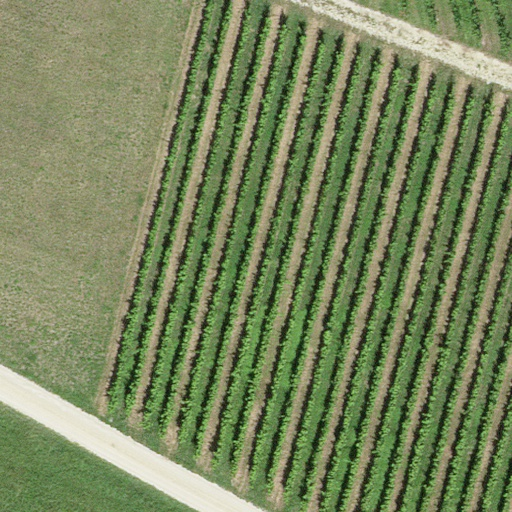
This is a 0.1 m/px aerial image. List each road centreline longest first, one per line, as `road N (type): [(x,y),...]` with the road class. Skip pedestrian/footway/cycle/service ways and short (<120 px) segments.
road 1 (track): [(0,387),(217,511)]
road 2 (track): [(511,85),(290,0)]
